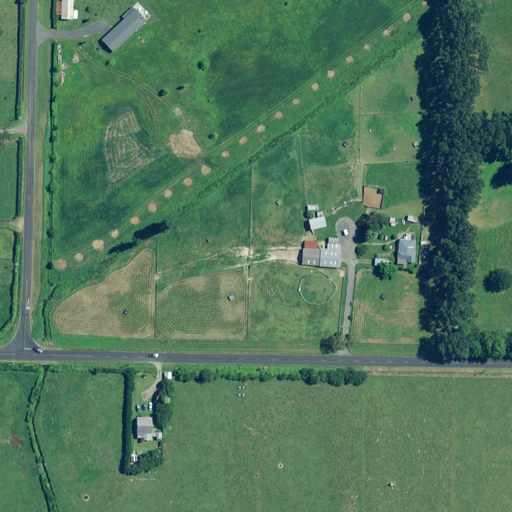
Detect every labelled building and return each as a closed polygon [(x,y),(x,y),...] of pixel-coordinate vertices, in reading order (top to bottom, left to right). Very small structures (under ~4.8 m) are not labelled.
[(73,0),(61,0),(62,1),(57,0),(56,15),(62,15),(62,19),(73,20),(73,0)] [(326,227),(323,212),(318,213),(319,218),(308,220),(310,230),(326,227)] [(415,234),(406,234),(406,240),(399,240),(398,249),(397,249),(397,264),(406,265),(406,262),(414,263),(415,234)] [(329,238),(328,250),(302,248),(301,265),(339,268),(340,253),(341,239),(329,238)] [(385,256),(375,255),(375,266),(385,266),(385,256)] [(156,437),(156,440),(162,440),(162,433),(158,433),(152,433),(152,432),(151,418),(136,418),(137,438),(141,438),(141,441),(141,442),(144,442),(144,441),(152,441),(152,437),(156,437)]
